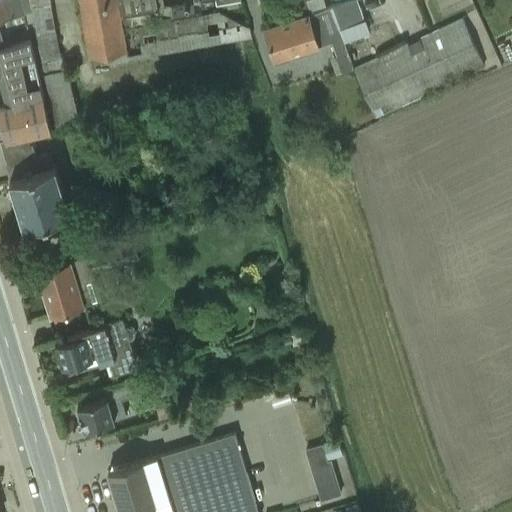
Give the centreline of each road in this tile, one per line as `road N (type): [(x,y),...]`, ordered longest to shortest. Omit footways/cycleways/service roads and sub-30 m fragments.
road 1 (unknown): [(84,462),(238,416),(265,436),(278,472)]
road 2 (secondary): [(0,314),(58,511)]
